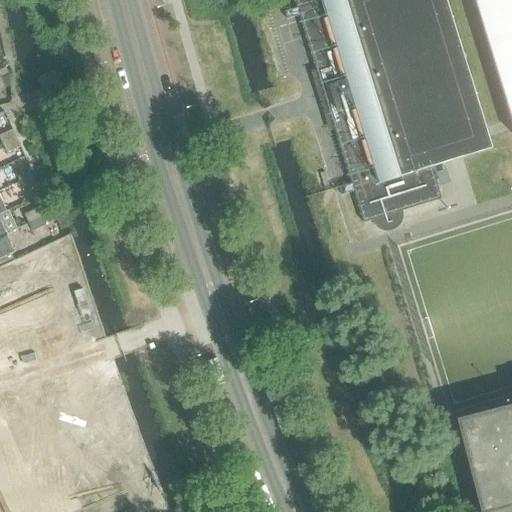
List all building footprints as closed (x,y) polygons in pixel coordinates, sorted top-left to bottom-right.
[(493,150),(446,0),(293,0),(363,223),(368,222),(374,228),(378,231),(382,232),(387,233),(392,231),(396,229),(399,225),(401,221),(402,216),(402,212),(441,199),(432,169),(462,160),(493,150)] [(511,0),(474,0),(511,121),(511,0)] [(17,139),(13,130),(0,135),(0,137),(3,145),(17,139)] [(21,147),(17,139),(3,145),(7,154),(21,147)] [(34,176),(30,168),(17,174),(20,182),(34,176)] [(38,184),(34,176),(20,182),(24,191),(38,184)] [(42,217),(38,209),(25,215),(28,224),(42,217)] [(46,226),(42,217),(28,224),(32,232),(46,226)] [(0,259),(14,253),(5,233),(0,235),(0,259)] [(64,278),(22,298),(51,361),(67,396),(45,407),(57,434),(64,431),(101,511),(146,511),(151,510),(88,373),(81,359),(98,352),(64,278)] [(7,396),(0,399),(0,422),(16,415),(7,396)] [(511,511),(511,406),(457,421),(458,425),(461,424),(466,444),(464,445),(464,447),(467,446),(472,467),(470,468),(470,470),(473,469),(478,490),(476,491),(476,493),(479,492),(483,511),(511,511)] [(16,415),(0,422),(0,444),(24,433),(16,415)] [(24,433),(0,444),(0,467),(33,452),(24,433)] [(33,452),(0,467),(0,484),(2,489),(42,470),(33,452)] [(42,470),(2,489),(10,507),(50,489),(42,470)] [(50,489),(10,507),(12,511),(48,511),(59,507),(50,489)]
